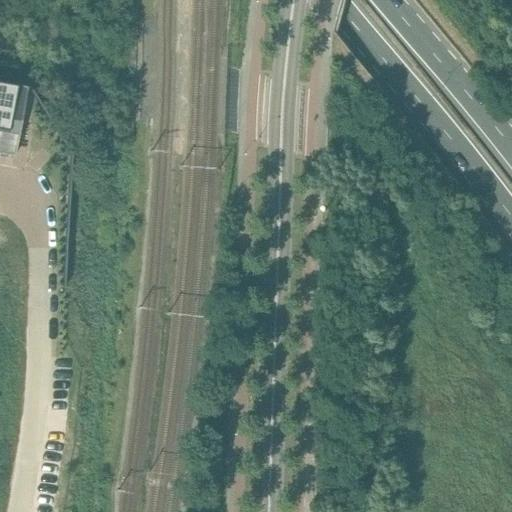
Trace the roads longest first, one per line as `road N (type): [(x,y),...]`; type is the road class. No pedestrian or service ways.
road 1 (secondary): [(269,511),(280,147),(293,0)]
road 2 (residential): [(0,187),(25,197),(37,248),(35,406),(19,511)]
road 3 (primary): [(331,0),(511,216)]
road 4 (primary): [(511,147),(387,0)]
